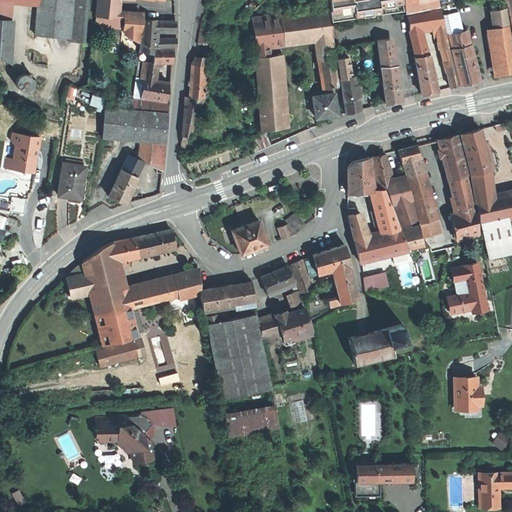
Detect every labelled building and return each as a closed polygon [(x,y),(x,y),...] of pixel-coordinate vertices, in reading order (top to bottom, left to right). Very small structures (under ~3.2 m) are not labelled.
[(0,0),(0,19),(9,20),(10,20),(11,1),(0,0)] [(35,34),(69,36),(71,0),(37,0),(38,3),(35,34)] [(68,40),(82,41),(85,0),(71,0),(69,36),(68,40)] [(96,0),(95,16),(96,16),(115,18),(117,0),(96,0)] [(328,0),(329,3),(330,3),(333,20),(403,10),(401,0),(328,0)] [(403,0),(405,11),(406,11),(438,5),(437,0),(403,0)] [(437,36),(449,87),(458,84),(447,36),(439,5),(438,5),(406,11),(409,32),(421,30),(431,28),(432,34),(435,36),(437,36)] [(490,11),(493,27),(508,24),(506,7),(490,11)] [(314,37),(332,35),(329,9),(319,11),(254,19),(256,44),(274,42),(314,37)] [(457,11),(443,14),(448,34),(461,31),(457,11)] [(122,29),(128,29),(125,34),(138,42),(142,16),(134,16),(123,15),(123,19),(122,28),(122,29)] [(96,25),(122,28),(123,19),(115,18),(96,16),(96,25)] [(155,31),(155,19),(143,18),(139,50),(151,52),(152,47),(173,46),(175,46),(176,39),(155,39),(156,31),(155,31)] [(0,58),(5,60),(9,20),(0,19),(0,58)] [(176,26),(176,20),(155,19),(155,31),(156,31),(176,31),(176,26)] [(511,52),(508,24),(493,27),(486,28),(493,74),(511,70),(511,52)] [(451,49),(470,44),(466,29),(461,31),(448,34),(451,49)] [(408,33),(414,56),(427,54),(421,30),(409,32),(408,33)] [(318,59),(333,57),(335,57),(332,35),(314,37),(318,59)] [(380,66),(392,64),(389,38),(376,40),(380,66)] [(256,44),(257,55),(275,53),(274,42),(256,44)] [(451,49),(459,84),(468,82),(478,79),(470,44),(451,49)] [(172,55),(172,48),(154,48),(153,61),(156,62),(172,61),(172,55)] [(275,53),(257,55),(263,128),(281,127),(280,113),(275,53)] [(414,56),(421,94),(428,92),(436,90),(429,54),(427,54),(414,56)] [(207,56),(195,56),(192,63),(190,83),(189,96),(203,97),(207,56)] [(340,78),(351,76),(348,56),(336,57),(340,78)] [(323,85),(337,84),(333,57),(318,59),(323,85)] [(153,61),(137,59),(132,96),(151,98),(153,82),(156,62),(153,61)] [(381,73),(385,103),(393,101),(400,99),(395,64),(392,64),(380,66),(381,73)] [(26,90),(29,90),(31,88),(32,87),(33,84),(34,82),(33,80),(33,78),(31,76),(29,74),(27,73),(24,73),(22,73),(20,74),(18,76),(17,78),(16,80),(16,82),(16,85),(17,86),(19,88),(21,90),(24,91),(26,90)] [(341,83),(345,112),(353,110),(359,109),(354,75),(351,76),(340,78),(341,83)] [(169,94),(169,85),(153,82),(151,98),(151,99),(168,102),(168,99),(169,94)] [(327,115),(337,113),(333,92),(312,95),(315,117),(327,115)] [(105,97),(92,94),(89,104),(102,107),(105,97)] [(132,98),(130,108),(166,111),(168,104),(132,98)] [(166,111),(130,108),(104,106),(101,137),(138,140),(164,142),(165,131),(167,111),(166,111)] [(179,151),(183,151),(196,107),(184,106),(179,151)] [(288,113),(280,113),(281,127),(289,126),(288,113)] [(490,168),(479,127),(459,133),(470,174),(489,169),(490,168)] [(13,157),(12,164),(21,166),(21,169),(33,171),(36,149),(37,149),(39,136),(12,132),(10,140),(14,146),(13,157)] [(437,138),(448,179),(466,174),(467,174),(456,133),(446,136),(437,138)] [(164,142),(138,140),(137,158),(138,159),(162,169),(164,142)] [(418,143),(398,148),(401,161),(414,157),(421,156),(418,143)] [(138,159),(137,158),(127,154),(108,195),(115,199),(124,203),(136,176),(131,173),(138,159)] [(390,181),(385,154),(379,155),(372,156),(374,166),(372,167),(373,170),(374,170),(377,184),(390,181)] [(11,168),(12,164),(13,157),(6,156),(4,167),(11,168)] [(370,156),(352,160),(346,166),(347,179),(347,193),(372,191),(372,188),(374,188),(370,156)] [(414,157),(401,161),(406,176),(419,222),(432,218),(414,157)] [(85,166),(63,162),(57,195),(68,196),(80,198),(85,166)] [(474,198),(493,193),(489,169),(470,174),(474,198)] [(466,174),(448,179),(456,212),(472,207),(466,174)] [(416,219),(418,219),(405,177),(390,181),(377,184),(377,187),(385,187),(399,223),(416,219)] [(385,230),(399,227),(396,219),(384,188),(374,188),(372,188),(372,191),(381,224),(385,230)] [(511,216),(511,189),(493,193),(474,198),(480,224),(508,218),(511,216)] [(24,212),(26,197),(11,195),(9,210),(24,212)] [(456,239),(479,233),(472,207),(456,212),(449,213),(456,239)] [(287,223),(291,234),(305,223),(295,211),(285,219),(287,223)] [(359,211),(355,212),(348,214),(358,261),(359,260),(373,257),(368,235),(359,211)] [(432,218),(419,222),(422,234),(440,228),(437,217),(432,218)] [(239,253),(267,243),(258,218),(244,224),(230,229),(239,253)] [(511,250),(511,235),(508,218),(480,224),(487,256),(511,250)] [(282,237),(291,234),(287,223),(278,227),(282,237)] [(408,248),(424,244),(417,225),(408,228),(406,224),(400,226),(408,248)] [(407,249),(399,227),(385,230),(368,235),(373,257),(407,249)] [(171,228),(133,236),(138,255),(174,248),(171,228)] [(133,236),(122,239),(127,258),(138,255),(133,236)] [(114,241),(111,242),(117,266),(128,264),(127,258),(122,239),(114,241)] [(85,273),(90,291),(109,286),(107,280),(119,277),(117,266),(111,242),(100,246),(82,260),(85,273)] [(349,265),(344,243),(340,244),(329,248),(312,253),(317,273),(331,269),(349,265)] [(301,258),(290,264),(296,282),(308,278),(301,258)] [(82,260),(65,275),(65,278),(85,273),(82,260)] [(482,286),(477,261),(462,264),(462,265),(457,266),(450,267),(452,280),(453,279),(455,286),(457,286),(459,293),(468,291),(467,289),(482,286)] [(274,270),(260,276),(267,293),(294,281),(287,265),(274,270)] [(338,297),(339,302),(357,297),(352,276),(349,265),(331,269),(338,297)] [(200,289),(198,268),(190,270),(188,276),(174,280),(178,295),(178,298),(199,293),(199,289),(200,289)] [(384,272),(363,275),(364,289),(386,285),(384,272)] [(70,296),(90,291),(85,273),(65,278),(70,296)] [(107,280),(109,286),(121,283),(119,277),(107,280)] [(296,282),(299,292),(311,288),(308,278),(296,282)] [(174,280),(125,293),(129,307),(168,298),(177,296),(178,295),(174,280)] [(205,288),(200,289),(199,289),(199,293),(202,309),(230,304),(231,306),(234,306),(234,307),(254,304),(250,280),(237,283),(205,288)] [(90,291),(103,344),(105,344),(137,335),(129,307),(125,293),(123,293),(122,288),(121,283),(109,286),(90,291)] [(486,305),(482,286),(467,289),(468,291),(459,293),(447,296),(450,312),(471,307),(471,308),(486,305)] [(293,307),(302,304),(297,290),(288,293),(293,307)] [(168,298),(171,309),(180,307),(177,296),(168,298)] [(330,306),(337,304),(339,302),(338,297),(328,299),(330,306)] [(302,332),(311,329),(304,307),(295,310),(302,332)] [(261,332),(262,336),(275,332),(277,339),(282,337),(302,332),(295,310),(285,313),(284,310),(273,314),(264,317),(268,330),(261,332)] [(204,316),(205,322),(219,319),(218,313),(204,316)] [(222,397),(269,388),(254,314),(207,323),(222,397)] [(257,319),(261,332),(268,330),(264,317),(257,319)] [(402,323),(366,332),(359,333),(348,336),(354,363),(393,353),(391,344),(406,340),(402,323)] [(302,332),(282,337),(283,342),(312,333),(311,329),(302,332)] [(157,333),(141,337),(145,354),(162,350),(157,333)] [(145,354),(141,337),(95,349),(99,366),(145,354)] [(274,358),(279,380),(284,379),(279,357),(274,358)] [(454,376),(455,408),(477,407),(477,403),(481,403),(481,394),(481,384),(478,384),(477,376),(454,376)] [(226,415),(229,434),(277,426),(274,407),(226,415)] [(171,409),(140,413),(152,423),(174,425),(171,409)] [(97,423),(97,436),(97,440),(108,440),(109,442),(116,442),(123,448),(129,452),(130,451),(134,454),(132,456),(133,462),(152,459),(149,440),(142,435),(152,423),(140,413),(137,416),(117,416),(117,423),(112,423),(97,423)] [(94,436),(97,436),(97,423),(112,423),(112,416),(94,416),(94,436)] [(39,428),(40,428),(45,427),(47,427),(46,419),(39,420),(39,428)] [(142,435),(149,440),(154,434),(152,423),(142,435)] [(509,437),(499,431),(491,443),(502,450),(509,437)] [(353,464),(353,480),(354,480),(356,480),(356,493),(380,492),(380,480),(382,480),(389,480),(392,480),(392,482),(394,482),(394,481),(393,481),(393,480),(412,479),(411,462),(401,462),(401,463),(375,464),(375,461),(361,461),(361,464),(353,464)] [(479,506),(498,506),(498,486),(511,486),(511,471),(478,471),(479,506)] [(380,495),(380,492),(356,493),(356,480),(354,480),(354,495),(380,495)]
